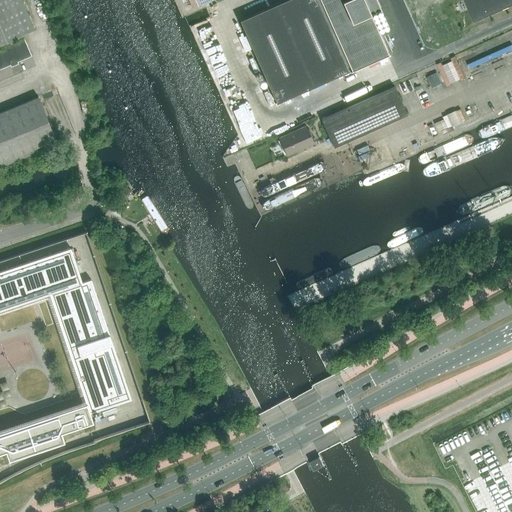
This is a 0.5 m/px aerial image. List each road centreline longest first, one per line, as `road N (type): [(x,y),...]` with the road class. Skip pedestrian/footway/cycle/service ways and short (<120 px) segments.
road 1 (primary): [(511,305),(104,511)]
road 2 (primary): [(153,511),(511,329)]
